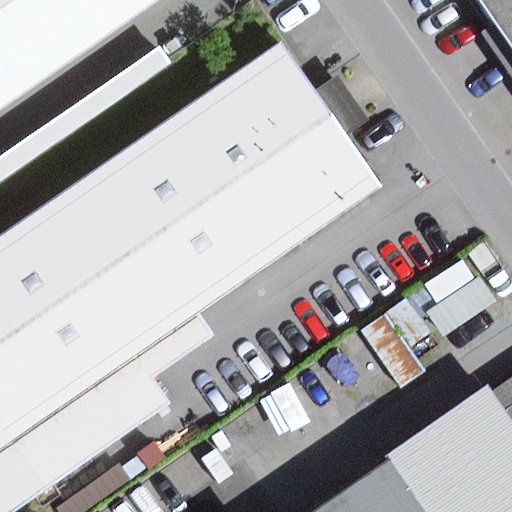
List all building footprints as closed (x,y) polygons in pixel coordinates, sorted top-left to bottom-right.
[(0,0),(0,115),(167,0),(0,0)] [(511,0),(467,0),(511,68),(511,0)] [(285,42),(0,239),(0,511),(23,511),(175,407),(156,379),(217,336),(202,313),(385,186),(285,42)] [(479,277),(427,313),(446,339),(498,304),(479,277)] [(511,378),(492,393),(511,420),(511,378)] [(489,388),(394,458),(430,511),(511,511),(511,420),(492,393),(489,388)] [(318,511),(430,511),(394,458),(318,511)]
